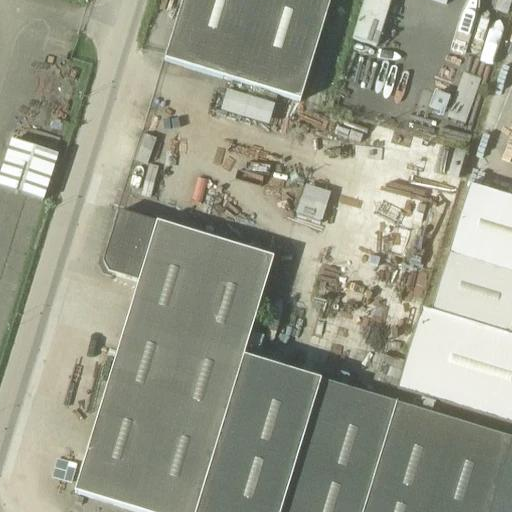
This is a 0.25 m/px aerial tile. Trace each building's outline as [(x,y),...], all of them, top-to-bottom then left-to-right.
[(300,103),(330,0),(182,0),(164,62),(300,103)] [(377,47),(391,0),(429,0),(447,5),(448,0),(363,0),(352,39),(377,47)] [(271,126),(278,105),(229,90),(222,112),(271,126)] [(0,188),(43,203),(58,158),(11,142),(0,176),(0,188)] [(300,212),(323,219),(331,193),(308,185),(300,212)] [(511,201),(470,189),(430,315),(421,312),(396,392),(511,427),(511,201)] [(275,260),(137,219),(118,213),(103,264),(108,274),(138,283),(74,494),(132,511),(511,511),(511,443),(244,362),(275,260)]
